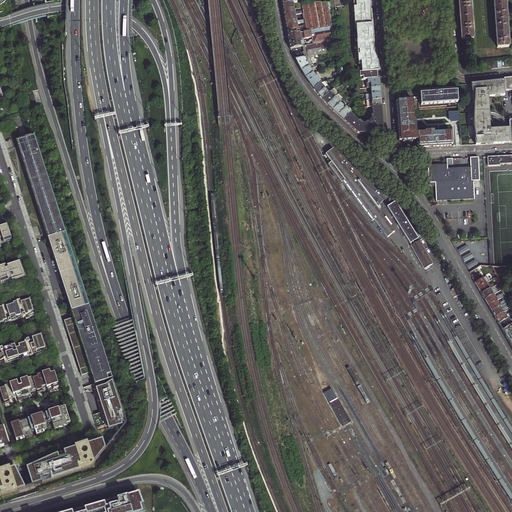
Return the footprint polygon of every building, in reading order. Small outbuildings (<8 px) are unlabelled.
[(367,80),(377,79),(377,72),(379,72),(378,58),(377,51),(376,42),(376,34),(375,26),(375,21),(373,0),(350,0),(356,73),(359,73),(359,80),(367,80)] [(470,0),(458,0),(459,7),(461,29),(461,40),(473,39),(470,0)] [(506,7),(505,0),(493,0),(497,48),(509,47),(508,35),(506,7)] [(318,3),(301,3),(302,6),(302,8),(302,11),(303,14),(304,20),(305,23),(305,26),(306,29),(306,32),(307,31),(309,38),(313,37),(313,39),(312,39),(313,45),(315,56),(335,52),(334,38),(331,13),(330,4),(330,2),(328,2),(318,3)] [(297,3),(282,4),(283,8),(283,12),(289,11),(289,10),(294,9),(294,6),(295,6),(296,7),(302,6),(301,3),(297,3)] [(284,17),(295,15),(303,14),(302,11),(296,12),(296,13),(295,13),(294,9),(289,10),(289,11),(283,12),(284,15),(284,17)] [(285,21),(285,23),(296,21),(295,15),(284,17),(285,21)] [(286,27),(286,30),(292,29),(292,28),(297,27),(297,23),(298,23),(299,24),(305,23),(304,20),(296,21),(285,23),(286,27)] [(292,29),(286,30),(287,32),(287,35),(306,32),(306,29),(300,30),(300,31),(298,31),(297,27),(292,28),(292,29)] [(307,31),(306,32),(287,35),(289,43),(290,49),(302,47),(301,39),(309,38),(307,31)] [(304,58),(308,57),(315,56),(313,45),(303,47),(304,53),(303,53),(303,55),(304,58)] [(299,66),(301,70),(308,67),(311,66),(313,65),(308,57),(304,58),(296,59),(299,66)] [(305,78),(313,73),(310,69),(312,67),(311,66),(308,67),(301,70),(304,75),(305,78)] [(316,78),(317,78),(316,76),(315,77),(313,73),(305,78),(308,82),(309,83),(316,78)] [(316,78),(309,83),(313,89),(320,83),(321,83),(317,78),(316,78)] [(377,79),(367,80),(367,83),(366,83),(366,88),(371,88),(380,87),(379,84),(379,79),(377,79)] [(489,97),(501,96),(505,95),(504,91),(504,81),(471,84),(473,103),(472,103),(472,112),(472,120),(472,125),(472,130),(473,135),(475,139),(475,145),(510,143),(509,128),(490,129),(489,97)] [(324,88),(320,83),(313,89),(316,92),(317,94),(324,88)] [(329,94),(324,88),(317,94),(320,97),(322,100),(329,94)] [(456,88),(419,91),(421,105),(457,102),(456,88)] [(329,94),(322,100),(325,103),(327,105),(335,97),(333,95),(332,96),(330,93),(329,94)] [(335,97),(327,105),(327,106),(330,108),(332,110),(339,103),(336,100),(337,99),(335,97)] [(451,132),(434,133),(434,131),(425,131),(425,133),(416,133),(415,121),(414,121),(412,100),(397,101),(398,102),(396,102),(399,141),(418,140),(418,148),(450,146),(450,145),(452,145),(451,132)] [(339,103),(332,110),(335,113),(338,115),(346,106),(344,104),(342,106),(339,103)] [(344,120),(349,114),(350,113),(347,110),(348,109),(346,106),(338,115),(341,118),(344,120)] [(370,120),(369,121),(370,123),(361,124),(349,114),(344,120),(348,124),(357,132),(358,133),(359,133),(360,133),(383,131),(382,119),(381,106),(372,106),(373,119),(371,119),(370,119),(370,120)] [(459,122),(458,112),(449,112),(450,119),(452,122),(459,122)] [(17,135),(49,233),(50,232),(51,237),(67,232),(35,130),(27,132),(22,134),(17,135)] [(384,218),(378,209),(381,207),(379,205),(383,200),(360,180),(359,181),(358,180),(357,181),(333,149),(326,154),(331,162),(328,164),(371,222),(374,220),(387,238),(395,232),(390,226),(384,218)] [(511,155),(487,157),(487,166),(500,166),(500,164),(511,163),(511,155)] [(478,157),(469,158),(470,168),(458,168),(447,169),(446,165),(427,166),(428,184),(434,183),(435,201),(455,200),(474,199),(473,181),(479,181),(478,157)] [(418,238),(420,237),(416,230),(414,232),(395,202),(387,207),(410,244),(418,238)] [(11,240),(6,226),(2,227),(0,227),(0,231),(4,243),(11,240)] [(73,310),(91,305),(67,232),(51,237),(55,248),(64,281),(67,292),(73,310)] [(424,269),(429,266),(433,264),(420,240),(410,246),(424,269)] [(466,245),(458,250),(460,254),(468,249),(466,245)] [(471,253),(463,258),(465,262),(473,257),(471,253)] [(475,260),(467,265),(469,269),(477,264),(475,260)] [(23,277),(18,263),(7,266),(8,269),(5,270),(4,266),(0,267),(0,281),(0,283),(3,283),(8,281),(8,280),(11,279),(12,281),(15,280),(23,277)] [(478,287),(486,283),(483,279),(480,274),(472,278),(475,283),(478,287)] [(481,294),(494,286),(493,284),(490,285),(488,282),(486,283),(478,287),(479,290),(481,294)] [(483,296),(485,299),(493,294),(498,292),(496,289),(494,286),(481,294),(483,296)] [(486,302),(488,305),(497,301),(505,296),(503,293),(497,296),(497,298),(496,299),(493,294),(485,299),(486,302)] [(491,311),(508,302),(506,299),(500,303),(500,304),(499,304),(497,301),(488,305),(490,309),(491,311)] [(0,309),(0,330),(37,319),(31,300),(22,303),(9,307),(0,309)] [(510,305),(508,302),(491,311),(493,314),(495,318),(504,313),(511,309),(510,305)] [(96,381),(114,374),(91,305),(73,310),(74,315),(68,317),(64,318),(84,372),(92,369),(95,377),(96,381)] [(504,313),(495,318),(496,320),(498,324),(508,318),(511,316),(511,310),(511,309),(504,313)] [(511,325),(508,318),(498,324),(511,347),(511,325)] [(47,351),(42,335),(4,347),(0,347),(0,365),(12,362),(26,357),(38,353),(47,351)] [(33,378),(0,388),(0,390),(4,404),(10,403),(9,400),(17,397),(18,400),(30,396),(29,393),(36,391),(37,394),(43,392),(42,389),(46,388),(48,391),(59,388),(54,372),(38,377),(38,379),(34,380),(33,378)] [(125,407),(114,377),(107,381),(98,384),(111,421),(112,425),(126,420),(122,409),(125,407)] [(350,422),(332,389),(324,393),(343,426),(350,422)] [(65,406),(11,424),(14,435),(17,441),(33,436),(31,429),(34,428),(36,435),(51,430),(49,423),(52,422),(54,430),(66,425),(71,424),(65,406)] [(9,444),(3,426),(0,427),(0,446),(4,446),(9,444)] [(27,467),(25,468),(31,486),(84,469),(105,449),(104,448),(101,439),(62,453),(27,467)] [(0,471),(0,496),(24,489),(15,467),(0,471)] [(145,511),(140,492),(69,511),(145,511)]
